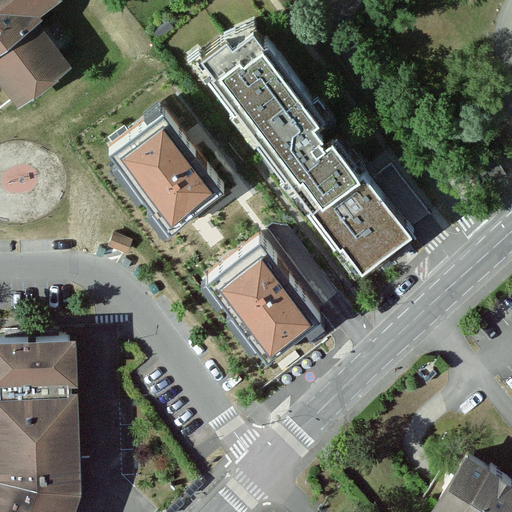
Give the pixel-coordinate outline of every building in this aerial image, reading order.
[(0,0),(0,82),(15,102),(70,60),(38,17),(59,0),(0,0)] [(229,31),(203,50),(216,67),(208,72),(237,110),(242,106),(262,133),(257,137),(287,176),(292,173),(313,201),(308,204),(338,243),(345,238),(365,263),(389,245),(384,239),(407,221),(364,164),(362,165),(356,157),(360,154),(339,126),(327,135),(323,130),(326,128),(318,118),(328,111),(270,35),(267,37),(256,23),(235,38),(229,31)] [(224,184),(158,100),(102,143),(167,228),(224,184)] [(478,167),(487,183),(505,173),(497,157),(495,157),(478,167)] [(258,218),(194,265),(264,359),(328,312),(258,218)] [(412,227),(407,221),(384,239),(389,245),(412,227)] [(114,231),(110,242),(128,249),(132,239),(114,231)] [(365,263),(345,238),(338,243),(357,269),(365,263)] [(72,458),(67,331),(0,334),(0,371),(1,387),(0,386),(0,511),(66,511),(70,498),(72,478),(72,458)] [(511,511),(511,464),(496,454),(494,458),(474,444),(464,459),(460,460),(454,460),(449,468),(451,478),(441,494),(462,508),(460,511),(511,511)] [(82,479),(82,457),(72,458),(72,478),(70,498),(66,511),(76,511),(79,500),(82,479)]
